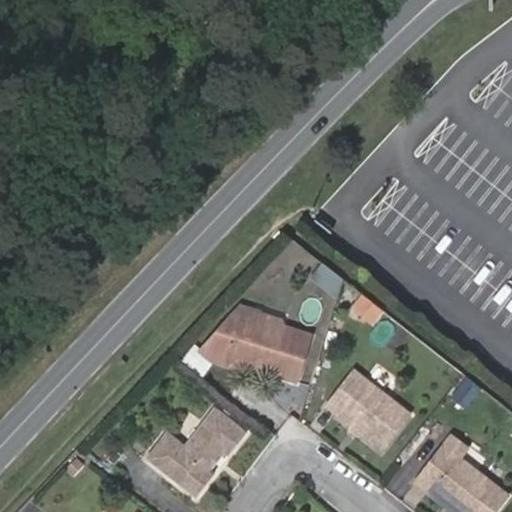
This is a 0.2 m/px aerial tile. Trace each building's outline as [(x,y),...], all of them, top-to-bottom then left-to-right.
[(278,0),(279,4),(281,8),(284,10),(288,11),(292,10),(295,8),(298,5),(298,1),(298,0),(278,0)] [(382,310),(366,297),(359,307),(375,319),(382,310)] [(262,309),(252,319),(256,331),(274,336),(285,329),(283,316),(262,309)] [(232,318),(203,353),(217,361),(226,365),(228,360),(250,367),(256,362),(268,366),(270,372),(298,382),(311,337),(285,329),(274,336),(256,331),(252,319),(239,315),(238,320),(232,318)] [(256,362),(250,367),(250,370),(268,375),(270,372),(268,366),(256,362)] [(354,423),(362,430),(385,448),(411,415),(355,371),(329,404),(354,423)] [(476,396),(467,388),(458,400),(468,407),(476,396)] [(218,455),(222,457),(227,451),(232,454),(249,432),(217,407),(188,444),(170,431),(150,458),(199,495),(217,473),(213,469),(217,463),(213,460),(218,455)] [(358,435),(362,430),(354,423),(350,428),(358,435)] [(467,446),(453,435),(419,480),(432,490),(435,487),(467,511),(493,511),(508,494),(461,456),(467,446)]
